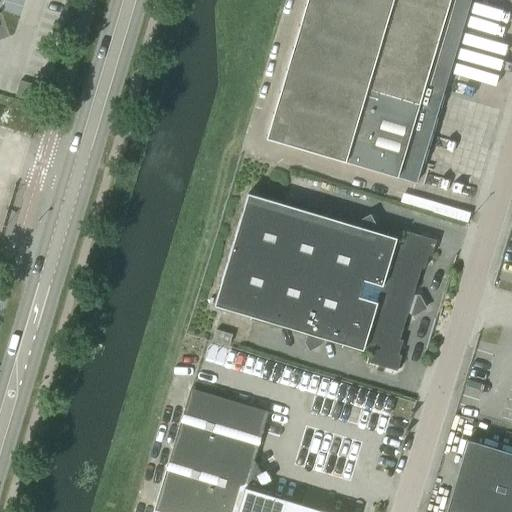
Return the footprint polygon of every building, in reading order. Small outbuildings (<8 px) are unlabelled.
[(415,183),(431,130),(442,93),(436,91),(463,0),(305,0),(265,138),(415,183)] [(396,238),(360,227),(247,194),(213,306),(362,350),(364,346),(371,348),(367,362),(396,371),(401,355),(398,354),(402,340),(399,339),(421,268),(424,269),(428,255),(431,256),(435,240),(406,231),(402,245),(394,243),(396,238)] [(232,333),(216,328),(212,340),(229,345),(232,333)] [(323,511),(272,497),(264,483),(268,480),(263,471),(259,473),(252,460),(266,412),(188,388),(150,511),(323,511)] [(511,511),(511,454),(465,440),(443,511),(511,511)]
